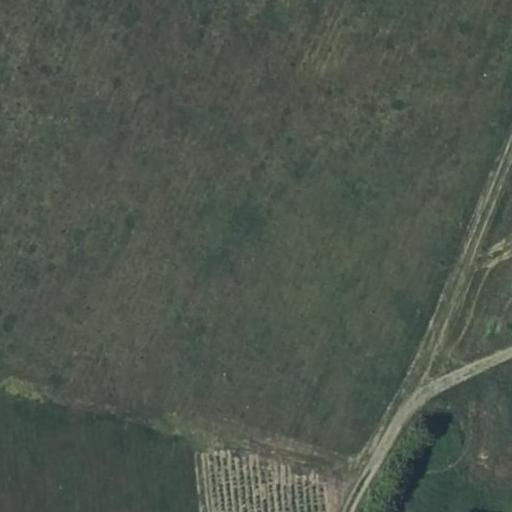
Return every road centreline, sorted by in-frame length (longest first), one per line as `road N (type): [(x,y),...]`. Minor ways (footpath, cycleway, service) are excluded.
road 1 (track): [(350,500),(292,465),(0,389)]
road 2 (track): [(416,390),(511,154)]
road 3 (track): [(511,349),(416,390),(349,511)]
